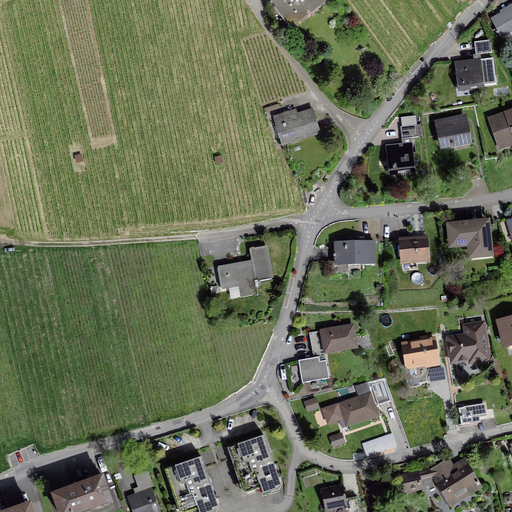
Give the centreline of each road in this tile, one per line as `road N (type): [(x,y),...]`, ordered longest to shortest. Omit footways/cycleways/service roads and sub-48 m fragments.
road 1 (residential): [(511,429),(330,469),(298,449),(265,382)]
road 2 (residential): [(0,484),(51,461),(230,410),(265,382)]
road 3 (residential): [(314,216),(366,132),(486,0)]
road 4 (residential): [(314,216),(511,195)]
road 5 (residential): [(265,382),(314,216)]
